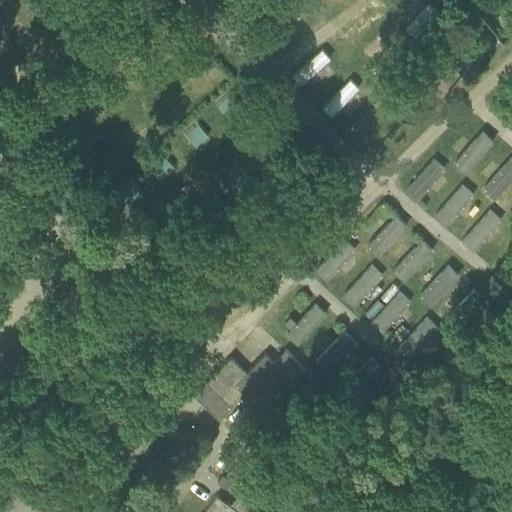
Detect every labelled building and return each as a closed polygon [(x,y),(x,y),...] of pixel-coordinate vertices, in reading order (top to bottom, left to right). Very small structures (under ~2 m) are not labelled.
[(0,0),(0,27),(3,31),(20,16),(4,0),(0,0)] [(293,0),(274,0),(264,10),(273,20),(293,0)] [(511,0),(490,0),(511,25),(511,0)] [(439,14),(430,5),(406,30),(415,39),(439,14)] [(506,48),(481,18),(468,28),(493,58),(506,48)] [(479,71),(454,42),(442,52),(466,82),(479,71)] [(402,54),(393,45),(368,70),(377,79),(402,54)] [(331,59),(323,50),(292,78),(300,87),(331,59)] [(206,67),(194,74),(204,89),(215,82),(206,67)] [(359,89),(350,81),(323,109),(332,118),(359,89)] [(511,105),(511,81),(489,107),(501,118),(511,105)] [(186,134),(204,153),(215,142),(197,123),(186,134)] [(494,142),(482,132),(453,163),(465,174),(494,142)] [(120,151),(100,158),(105,172),(125,165),(120,151)] [(151,164),(159,173),(169,164),(162,155),(151,164)] [(511,180),(511,159),(511,158),(482,190),(494,201),(511,180)] [(446,170),(434,159),(405,191),(417,202),(446,170)] [(474,196),(462,185),(433,217),(445,228),(474,196)] [(502,221),(490,210),(461,242),(473,253),(502,221)] [(259,248),(271,259),(302,226),(290,215),(259,248)] [(408,227),(396,216),(367,248),(379,259),(408,227)] [(356,251),(344,240),(315,271),(327,282),(356,251)] [(434,252),(422,241),(392,273),(404,284),(434,252)] [(383,276),(371,265),(342,297),(353,308),(383,276)] [(460,277),(448,266),(419,298),(431,309),(460,277)] [(485,301),(474,290),(444,322),(456,333),(485,301)] [(412,303),(400,292),(370,324),(382,334),(412,303)] [(326,315),(314,305),(285,336),(297,347),(326,315)] [(439,329),(427,318),(398,349),(409,360),(439,329)] [(357,344),(345,333),(315,365),(327,376),(357,344)] [(186,356),(179,348),(172,355),(179,362),(186,356)] [(231,357),(218,370),(222,373),(203,392),(225,414),(244,394),(247,397),(242,403),(254,415),(283,387),(281,384),(288,376),(294,382),(307,369),(285,349),(274,361),(265,353),(246,372),(231,357)] [(383,369),(371,358),(341,390),(353,401),(383,369)] [(413,396),(401,385),(372,417),(384,428),(413,396)] [(237,495),(230,505),(217,495),(204,511),(254,511),(257,509),(237,495)]
